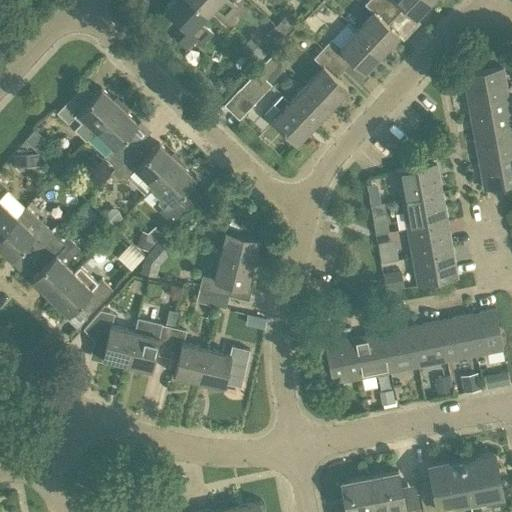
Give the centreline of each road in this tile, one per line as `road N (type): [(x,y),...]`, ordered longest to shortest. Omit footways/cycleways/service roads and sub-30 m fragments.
road 1 (residential): [(302,208),(272,191),(76,10)]
road 2 (residential): [(302,208),(280,364),(292,447)]
road 3 (residential): [(511,404),(292,447)]
road 4 (residential): [(292,447),(187,446),(81,410)]
road 5 (residential): [(428,56),(331,156),(302,208)]
road 6 (residential): [(467,211),(441,69),(428,56)]
